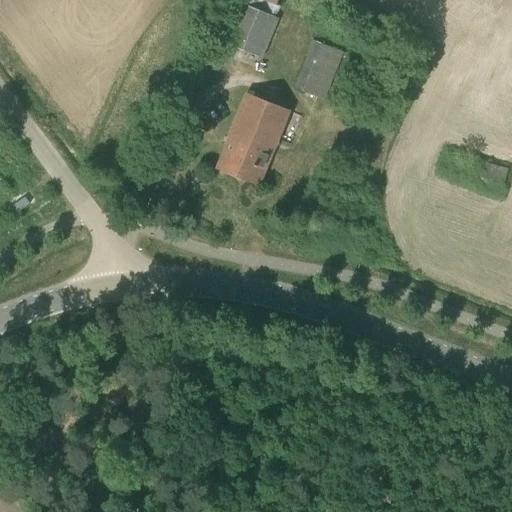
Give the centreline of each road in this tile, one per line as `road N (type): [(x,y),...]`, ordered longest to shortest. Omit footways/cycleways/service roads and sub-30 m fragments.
road 1 (secondary): [(127,286),(237,284),(361,320),(511,379)]
road 2 (unclassified): [(127,286),(89,209),(0,92)]
road 3 (secondary): [(0,325),(39,306),(127,286)]
